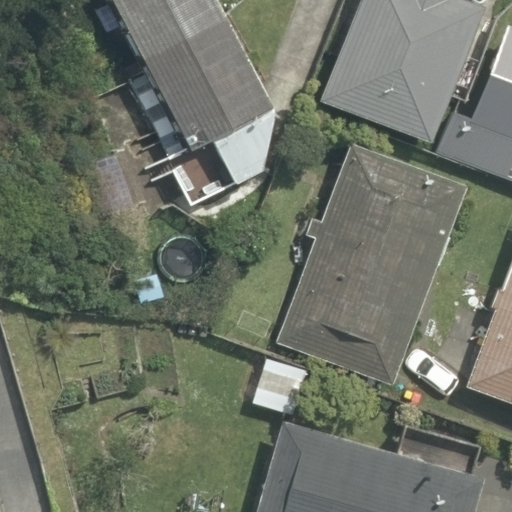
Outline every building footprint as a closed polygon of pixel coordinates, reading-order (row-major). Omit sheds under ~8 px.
[(282,137),(210,0),(110,0),(204,178),(282,137)] [(370,0),(328,116),(444,159),(511,184),(511,42),(508,41),(478,122),(461,115),(491,35),(397,0),(370,0)] [(474,203),(352,158),(283,347),(405,392),(474,203)] [(511,278),(466,400),(511,418),(511,278)] [(281,433),(260,511),(493,511),(500,488),(281,433)]
